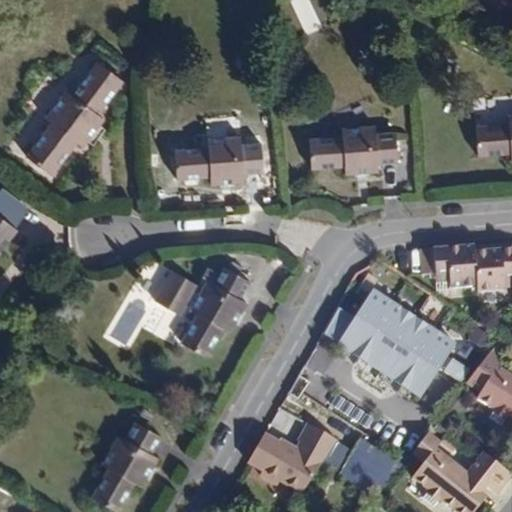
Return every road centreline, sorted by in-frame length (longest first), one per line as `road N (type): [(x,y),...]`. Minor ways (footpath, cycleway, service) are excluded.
road 1 (residential): [(198,511),(344,259)]
road 2 (residential): [(344,259),(289,227),(104,238)]
road 3 (residential): [(344,259),(385,234),(511,224)]
